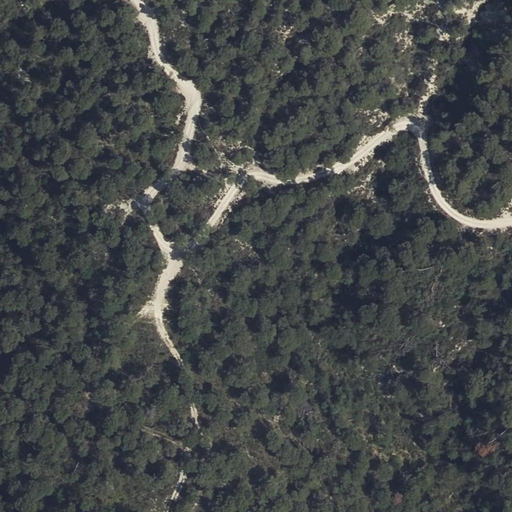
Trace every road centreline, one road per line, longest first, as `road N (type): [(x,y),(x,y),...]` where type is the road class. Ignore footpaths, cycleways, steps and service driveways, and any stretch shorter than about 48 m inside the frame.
road 1 (track): [(511,221),(481,224),(450,212),(432,185),(419,132),(406,123),(388,129),(349,166),(294,182),(258,176),(239,183),(188,255),(175,258),(149,203),(184,155),(193,113),(140,0)]
road 2 (track): [(175,258),(156,314),(197,435),(169,511)]
